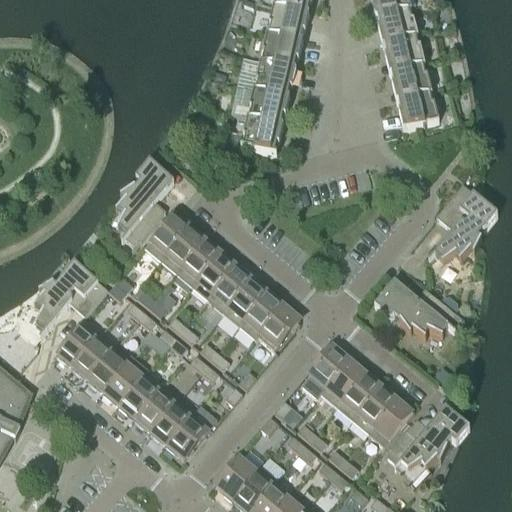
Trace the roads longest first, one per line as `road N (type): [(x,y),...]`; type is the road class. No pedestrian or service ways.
road 1 (residential): [(184,506),(337,321)]
road 2 (residential): [(343,166),(341,0)]
road 3 (residential): [(337,321),(218,219)]
road 4 (residential): [(337,321),(428,200)]
road 5 (residential): [(218,219),(238,194),(343,166)]
